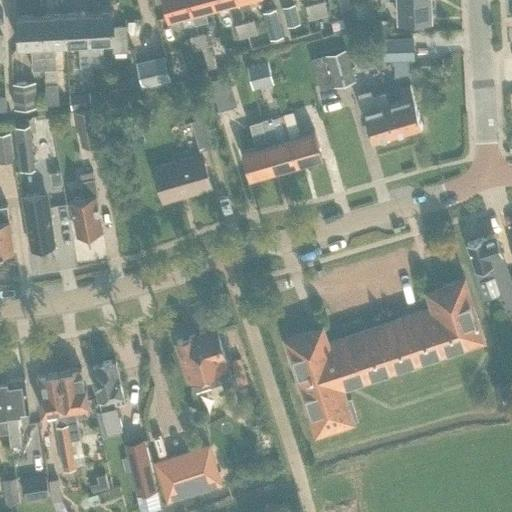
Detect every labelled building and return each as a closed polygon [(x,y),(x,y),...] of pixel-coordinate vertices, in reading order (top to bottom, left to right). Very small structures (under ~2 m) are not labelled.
[(164,0),(169,17),(182,14),(184,24),(195,21),(189,0),(164,0)] [(203,8),(216,4),(215,0),(189,0),(195,21),(196,25),(206,22),(203,8)] [(238,0),(240,8),(250,5),(248,0),(238,0)] [(322,0),(315,2),(319,17),(327,15),(323,0),(322,0)] [(337,0),(341,11),(350,8),(348,0),(337,0)] [(431,18),(430,0),(380,0),(381,0),(389,0),(397,0),(398,19),(431,18)] [(309,19),(319,17),(315,2),(305,5),(309,19)] [(287,26),(299,23),(293,3),(282,6),(287,26)] [(270,40),(282,37),(274,8),(263,12),(270,40)] [(88,12),(91,67),(103,66),(102,41),(113,41),(113,51),(127,50),(125,26),(113,26),(112,11),(88,12)] [(79,67),(91,67),(88,12),(65,13),(66,43),(78,43),(79,67)] [(45,85),(56,84),(54,44),(66,43),(65,13),(41,15),(42,45),(44,69),(45,85)] [(32,70),(44,69),(41,15),(17,16),(18,46),(30,45),(32,70)] [(243,22),(247,35),(257,32),(253,19),(243,22)] [(238,37),(247,35),(243,22),(235,25),(238,37)] [(207,32),(199,34),(203,47),(208,68),(216,66),(207,32)] [(193,50),(203,47),(199,34),(189,37),(193,50)] [(411,35),(377,37),(378,59),(412,58),(411,35)] [(320,90),(334,86),(354,80),(345,48),(325,54),(311,58),(320,90)] [(143,87),(171,80),(164,55),(136,62),(143,87)] [(254,89),(273,84),(267,61),(247,66),(254,89)] [(218,110),(236,105),(227,75),(209,80),(218,110)] [(25,107),(38,106),(36,81),(13,83),(15,107),(25,107)] [(386,115),(392,135),(395,134),(398,135),(405,133),(406,131),(422,126),(409,85),(398,88),(401,99),(388,103),(387,104),(390,114),(386,115)] [(304,111),(316,108),(310,88),(299,92),(304,111)] [(387,104),(388,103),(385,92),(371,96),(370,90),(358,93),(372,140),(392,135),(386,115),(390,114),(387,104)] [(74,107),(94,104),(92,91),(72,94),(74,107)] [(82,147),(96,144),(89,109),(75,112),(82,147)] [(287,126),(295,123),(291,111),(283,113),(287,126)] [(199,150),(214,145),(206,117),(191,121),(199,150)] [(297,162),(290,137),(278,141),(271,117),(260,120),(274,169),(297,162)] [(19,172),(34,170),(28,119),(13,120),(19,172)] [(250,176),(274,169),(260,120),(249,123),(256,147),(243,151),(250,176)] [(7,133),(6,126),(0,126),(0,162),(14,161),(10,132),(7,133)] [(290,137),(297,162),(321,155),(314,130),(290,137)] [(163,200),(211,186),(201,153),(153,167),(163,200)] [(90,235),(91,233),(102,231),(96,195),(97,195),(93,171),(79,173),(84,197),(69,199),(77,235),(81,235),(82,237),(90,235)] [(30,248),(55,244),(47,192),(25,195),(28,211),(25,212),(30,248)] [(0,205),(0,252),(13,250),(6,204),(0,205)] [(498,288),(496,292),(511,316),(511,282),(509,283),(503,266),(505,265),(494,234),(487,237),(487,236),(467,243),(477,274),(489,270),(493,281),(498,288)] [(343,385),(482,338),(463,278),(427,290),(433,307),(327,343),(322,328),(321,325),(285,337),(317,430),(354,417),(354,416),(358,414),(351,395),(347,397),(343,385)] [(231,376),(227,365),(228,365),(215,327),(177,339),(189,377),(191,377),(195,388),(210,383),(206,372),(217,368),(221,380),(222,379),(224,385),(232,382),(230,377),(231,376)] [(116,406),(113,395),(123,393),(115,359),(99,363),(99,365),(90,367),(97,399),(98,399),(100,406),(98,406),(101,419),(111,416),(109,408),(116,406)] [(59,371),(74,456),(82,455),(74,408),(89,405),(86,387),(81,388),(80,383),(84,382),(81,367),(59,371)] [(76,468),(74,456),(59,371),(37,375),(39,390),(43,390),(44,395),(38,396),(41,413),(56,411),(59,433),(58,433),(65,470),(76,468)] [(10,432),(8,432),(10,444),(21,443),(17,412),(30,411),(24,377),(2,380),(10,432)] [(0,433),(8,432),(10,432),(2,380),(0,380),(0,433)] [(500,405),(511,401),(511,396),(507,383),(494,387),(500,405)] [(150,431),(129,433),(136,487),(156,485),(150,431)] [(155,452),(167,494),(225,477),(213,435),(155,452)] [(24,497),(48,493),(45,473),(21,477),(24,497)] [(7,503),(18,501),(15,477),(3,479),(7,503)] [(60,488),(50,490),(52,500),(61,498),(60,488)]
